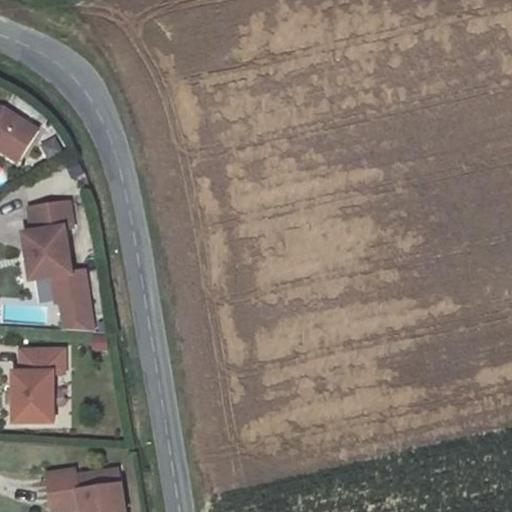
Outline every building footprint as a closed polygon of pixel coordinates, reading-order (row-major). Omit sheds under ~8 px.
[(0,142),(23,157),(40,130),(5,109),(0,108),(0,142)] [(0,150),(19,163),(23,157),(0,142),(0,150)] [(34,233),(25,235),(32,281),(54,278),(72,275),(72,274),(66,230),(73,228),(70,203),(30,209),(34,233)] [(72,275),(54,278),(58,302),(61,302),(88,297),(84,272),(72,274),(72,275)] [(88,297),(61,302),(64,322),(91,318),(88,297)] [(0,320),(0,324),(43,325),(43,305),(0,304),(0,320)] [(91,318),(64,322),(66,330),(93,332),(91,318)] [(107,337),(94,337),(94,351),(108,351),(107,337)] [(64,351),(22,351),(22,374),(15,373),(15,423),(54,423),(53,374),(65,374),(64,351)] [(77,470),(46,475),(51,504),(80,500),(82,510),(82,511),(125,511),(119,470),(78,476),(77,470)] [(51,504),(51,511),(66,511),(82,510),(80,500),(51,504)]
